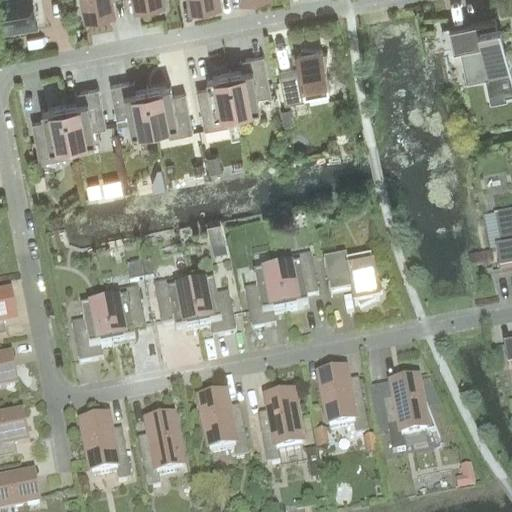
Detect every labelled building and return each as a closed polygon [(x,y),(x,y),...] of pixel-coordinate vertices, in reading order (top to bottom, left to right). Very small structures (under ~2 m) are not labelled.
[(0,0),(0,35),(37,30),(32,0),(0,0)] [(110,0),(83,0),(88,20),(113,15),(110,0)] [(135,0),(137,10),(163,5),(162,0),(135,0)] [(217,0),(191,0),(194,11),(219,6),(217,0)] [(511,86),(511,80),(506,49),(501,50),(495,19),(449,28),(454,50),(458,49),(465,84),(510,75),(511,86)] [(306,93),(329,89),(326,71),(327,54),(322,54),(322,49),(318,50),(301,49),(301,54),(297,54),(300,66),(278,71),(285,105),(307,100),(306,93)] [(230,74),(238,113),(261,109),(259,98),(271,96),(263,56),(240,61),(242,72),(230,74)] [(226,116),(238,113),(230,74),(207,78),(209,89),(197,91),(205,131),(228,126),(226,116)] [(155,130),(148,90),(136,93),(134,82),(110,87),(118,126),(130,124),(132,134),(155,130)] [(148,90),(155,130),(167,127),(169,138),(193,133),(185,94),(173,96),(171,86),(148,90)] [(65,106),(73,146),(96,141),(94,131),(106,128),(99,89),(75,94),(77,104),(65,106)] [(61,148),(73,146),(65,106),(42,111),(44,122),(32,124),(40,163),(64,159),(61,148)] [(280,113),(283,128),(292,126),(289,111),(280,113)] [(48,187),(45,174),(35,176),(38,189),(48,187)] [(99,184),(87,186),(90,199),(101,196),(99,184)] [(500,274),(511,272),(511,212),(494,216),(500,251),(496,252),(500,274)] [(229,222),(216,224),(220,258),(233,257),(229,222)] [(278,274),(285,314),(308,309),(306,299),(318,296),(311,257),(287,261),(289,272),(278,274)] [(377,298),(382,295),(375,280),(371,262),(348,267),(347,260),(324,265),(330,295),(351,291),(354,307),(358,306),(360,310),(376,303),(379,302),(377,298)] [(144,279),(141,264),(128,266),(130,281),(144,279)] [(274,316),(285,314),(278,274),(254,279),(256,289),(244,292),(252,331),(276,327),(274,316)] [(199,331),(191,291),(180,294),(177,283),(154,288),(161,327),(174,325),(176,335),(199,331)] [(191,291),(199,331),(210,328),(212,339),(236,334),(228,295),(216,297),(214,287),(191,291)] [(105,308),(112,348),(136,343),(134,333),(145,330),(138,291),(114,295),(116,306),(105,308)] [(3,326),(18,323),(13,297),(0,300),(0,338),(6,338),(3,326)] [(101,350),(112,348),(105,308),(82,313),(84,323),(71,326),(79,365),(103,361),(101,350)] [(0,389),(19,386),(14,361),(0,363),(0,389)] [(356,436),(369,434),(358,382),(347,384),(344,372),(319,377),(330,432),(354,428),(356,436)] [(404,450),(402,440),(427,436),(427,433),(436,432),(426,407),(422,409),(417,381),(391,386),(394,400),(382,403),(392,453),(404,450)] [(278,455),(302,450),(292,395),(266,400),(269,415),(257,417),(267,466),(280,463),(278,455)] [(236,460),(249,457),(240,409),(228,411),(225,396),(199,401),(210,456),(234,451),(236,460)] [(15,446),(30,443),(25,418),(0,422),(0,461),(17,458),(15,446)] [(118,483),(131,481),(122,432),(110,434),(107,419),(82,424),(92,479),(117,474),(118,483)] [(159,478),(183,474),(172,419),(147,424),(149,439),(138,441),(147,490),(160,487),(159,478)] [(318,451),(305,453),(308,468),(320,465),(318,451)] [(465,467),(469,489),(483,486),(478,464),(465,467)] [(0,511),(10,511),(10,510),(41,504),(36,479),(22,482),(19,470),(0,473),(0,511)]
